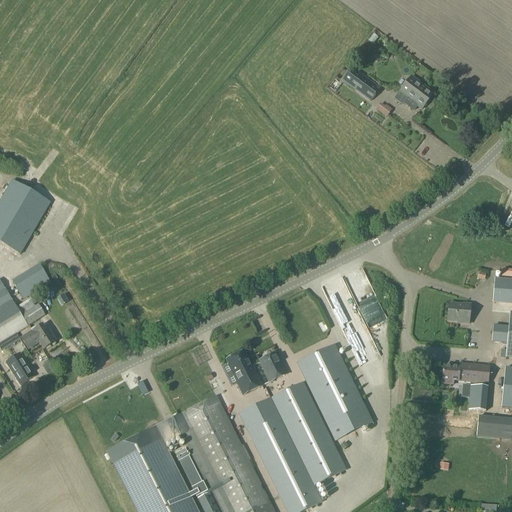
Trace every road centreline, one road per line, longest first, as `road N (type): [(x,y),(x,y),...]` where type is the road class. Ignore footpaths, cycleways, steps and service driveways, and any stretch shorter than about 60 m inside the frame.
road 1 (unclassified): [(0,446),(77,390),(374,243)]
road 2 (unclassified): [(391,511),(406,294),(395,263),(374,243)]
road 3 (unknown): [(125,367),(64,258),(40,253),(0,261)]
road 4 (unclassified): [(374,243),(463,182),(511,136)]
